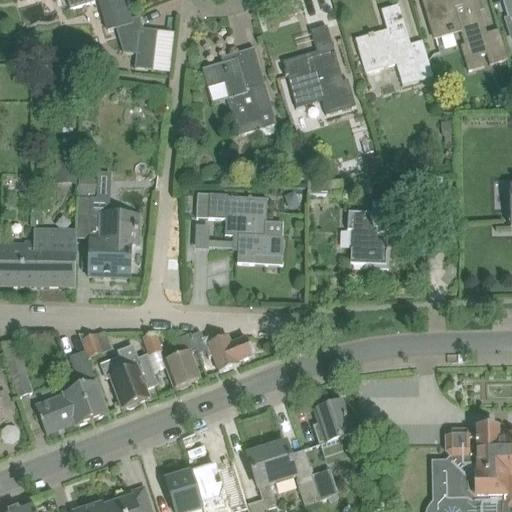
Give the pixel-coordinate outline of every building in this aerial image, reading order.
[(26,0),(27,1),(31,0),(67,0),(71,12),(100,2),(110,32),(117,30),(134,24),(133,20),(130,11),(132,11),(130,5),(128,6),(126,0),(26,0)] [(461,31),(466,46),(461,48),(469,73),(485,69),(481,57),(487,55),(490,68),(508,62),(501,36),(489,39),(477,0),(441,0),(426,4),(436,38),(461,31)] [(511,0),(503,0),(511,28),(511,0)] [(356,41),(366,76),(397,67),(403,88),(434,79),(429,62),(417,66),(400,7),(382,12),(388,32),(356,41)] [(134,24),(117,30),(124,55),(137,56),(136,69),(154,71),(158,31),(144,30),(140,18),(133,20),(134,24)] [(318,54),(283,65),(287,80),(293,100),(296,109),(322,101),(327,117),(357,108),(349,81),(345,83),(328,28),(312,33),(318,54)] [(239,138),(277,127),(254,50),(223,59),(226,67),(203,74),(209,92),(226,87),(231,101),(227,102),(239,138)] [(41,69),(41,84),(54,84),(54,69),(41,69)] [(511,102),(509,91),(492,97),(496,110),(511,104),(511,102)] [(453,123),(441,124),(443,138),(455,137),(453,123)] [(74,158),(56,157),(56,186),(74,186),(74,158)] [(381,161),(368,163),(370,179),(382,178),(381,161)] [(305,167),(287,167),(287,182),(305,182),(305,167)] [(79,197),(97,197),(97,178),(79,178),(79,197)] [(444,181),(425,181),(431,214),(445,213),(444,181)] [(307,184),(307,198),(346,197),(346,183),(307,184)] [(199,196),(197,221),(210,221),(211,197),(199,196)] [(211,197),(210,221),(226,222),(226,239),(232,239),(231,245),(236,245),(236,253),(235,267),(281,269),(283,241),(265,240),(266,225),(267,202),(228,200),(228,198),(211,197)] [(91,201),(79,200),(77,238),(90,238),(89,278),(131,280),(132,245),(137,245),(138,218),(100,217),(100,218),(90,218),(91,201)] [(348,215),(347,233),(352,233),(354,233),(353,252),(351,252),(350,267),(367,267),(367,272),(389,273),(389,257),(387,257),(388,239),(385,239),(386,228),(391,229),(392,232),(404,230),(402,219),(399,203),(372,207),(373,216),(348,215)] [(1,228),(0,228),(0,289),(74,290),(75,234),(47,234),(47,245),(24,245),(24,248),(8,248),(8,244),(1,244),(1,228)] [(155,336),(143,340),(150,358),(162,354),(155,336)] [(201,336),(192,339),(197,353),(204,350),(208,360),(212,359),(218,376),(239,368),(238,364),(253,358),(247,340),(230,347),(227,340),(220,342),(219,338),(215,340),(215,339),(211,339),(203,342),(201,336)] [(97,337),(79,337),(86,355),(87,356),(89,361),(104,355),(97,337)] [(189,356),(197,353),(192,339),(191,339),(190,338),(173,344),(178,360),(165,365),(175,392),(179,391),(180,393),(188,390),(187,388),(199,383),(189,356)] [(33,396),(16,341),(3,346),(20,400),(33,396)] [(120,360),(102,367),(107,381),(110,380),(122,412),(126,411),(129,412),(134,410),(135,407),(137,407),(150,402),(146,392),(158,387),(147,358),(138,361),(133,349),(118,354),(120,360)] [(64,397),(35,408),(47,438),(75,427),(77,430),(110,417),(89,361),(87,356),(86,355),(72,360),(83,390),(64,397)] [(0,413),(11,409),(5,393),(0,395),(0,413)] [(320,428),(315,430),(321,448),(324,458),(352,449),(355,459),(364,456),(358,436),(353,437),(342,405),(316,414),(320,428)] [(511,511),(511,438),(506,438),(506,433),(478,433),(478,439),(472,439),(467,433),(452,433),(446,439),(446,454),(452,459),(446,465),(432,466),(432,504),(426,511),(511,511)] [(262,504),(249,508),(250,511),(265,511),(277,508),(270,487),(296,478),(286,447),(247,459),(262,504)] [(194,475),(191,476),(202,511),(248,511),(234,466),(218,472),(217,468),(205,471),(204,467),(193,471),(194,475)] [(315,477),(312,478),(320,504),(323,503),(329,501),(340,498),(332,472),(315,477)] [(174,511),(197,511),(202,511),(191,476),(166,485),(174,511)] [(312,478),(297,483),(305,509),(320,504),(312,478)] [(104,509),(104,511),(151,511),(144,490),(129,495),(131,500),(104,509)]
